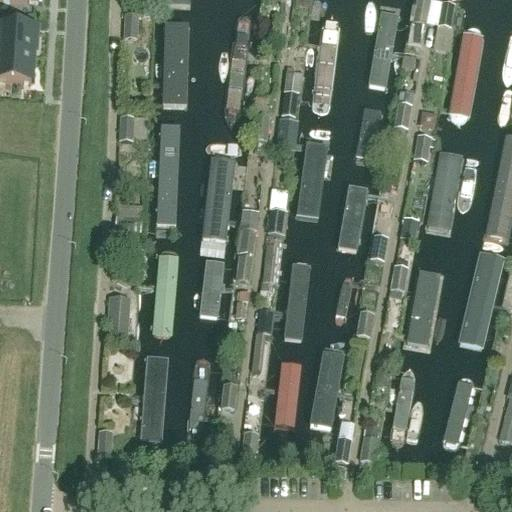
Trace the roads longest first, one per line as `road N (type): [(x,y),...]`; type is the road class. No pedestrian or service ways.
road 1 (residential): [(39,507),(76,0)]
road 2 (residential): [(90,507),(116,0)]
road 3 (residential): [(227,509),(287,6)]
road 4 (residential): [(344,510),(428,33)]
road 5 (residential): [(471,511),(511,348)]
road 6 (residential): [(90,507),(227,509)]
